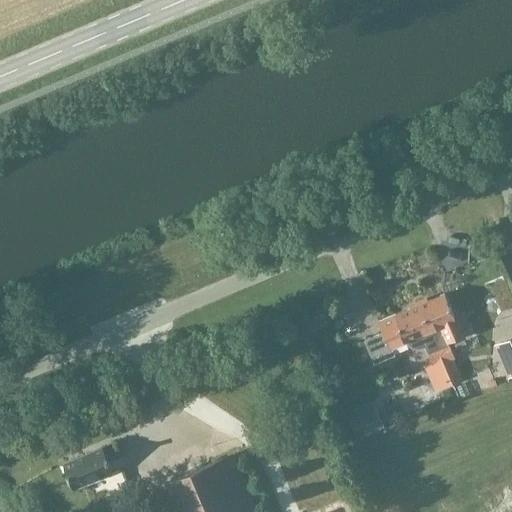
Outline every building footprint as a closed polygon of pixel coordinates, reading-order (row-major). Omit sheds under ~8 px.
[(495,256),(504,273),(511,268),(511,263),(506,251),(495,256)] [(492,275),(481,281),(489,295),(500,289),(492,275)] [(420,304),(452,381),(460,377),(452,359),(455,358),(449,341),(465,335),(458,316),(455,317),(445,293),(420,304)] [(446,368),(452,381),(420,304),(379,321),(384,333),(366,340),(376,363),(396,355),(393,348),(406,343),(407,344),(408,345),(411,348),(415,349),(419,349),(425,347),(436,373),(446,368)] [(511,374),(511,336),(494,344),(508,376),(511,374)] [(405,374),(408,383),(421,378),(418,369),(405,374)] [(360,413),(347,418),(355,439),(382,428),(378,418),(364,423),(360,413)] [(114,470),(110,460),(122,455),(116,442),(64,463),(74,487),(114,470)] [(259,511),(235,453),(151,488),(160,511),(259,511)]
